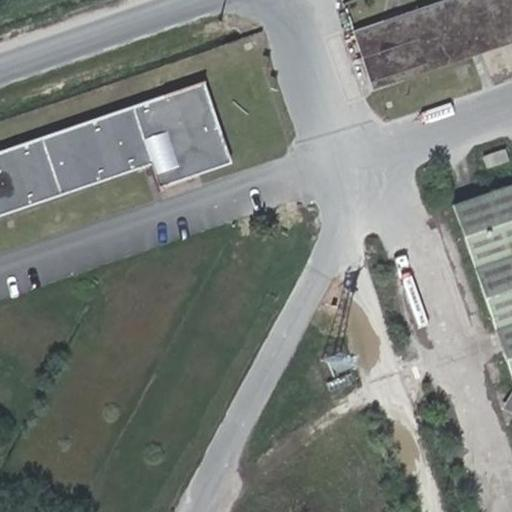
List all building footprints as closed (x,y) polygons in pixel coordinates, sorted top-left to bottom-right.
[(418,67),(511,34),(511,0),(433,0),(399,12),(418,67)] [(399,12),(367,23),(372,38),(383,34),(393,64),(382,67),(385,78),(418,67),(399,12)] [(372,38),(361,42),(371,71),(382,67),(393,64),(383,34),(372,38)] [(197,83),(0,149),(0,211),(148,160),(150,168),(189,155),(193,167),(222,157),(197,83)] [(189,155),(150,168),(155,180),(193,167),(189,155)] [(511,181),(449,202),(511,385),(511,181)]
